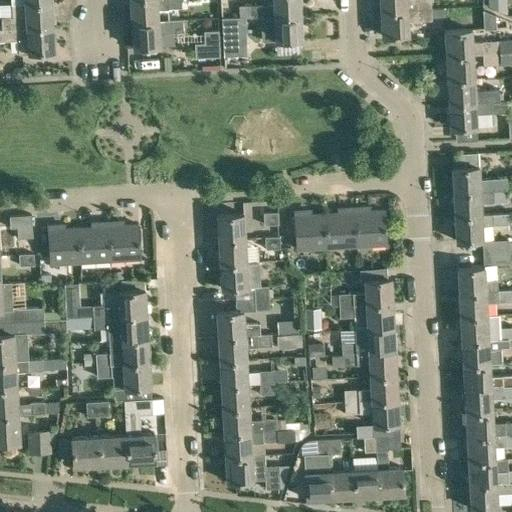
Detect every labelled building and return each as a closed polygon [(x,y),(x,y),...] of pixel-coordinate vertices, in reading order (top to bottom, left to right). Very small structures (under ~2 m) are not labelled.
[(180,0),(132,0),(134,23),(182,21),(182,19),(160,20),(160,8),(168,8),(181,7),(180,0)] [(236,16),(258,16),(258,17),(302,14),(301,0),(274,0),(275,5),(263,5),(263,4),(221,5),(221,17),(236,16)] [(381,0),(382,10),(431,7),(430,0),(381,0)] [(488,0),(488,5),(505,12),(504,0),(488,0)] [(0,30),(55,26),(54,2),(11,5),(12,15),(0,16),(1,28),(0,28),(0,30)] [(431,7),(382,10),(383,34),(410,32),(410,21),(417,20),(431,20),(431,16),(431,7)] [(431,7),(431,16),(444,15),(444,7),(431,7)] [(302,14),(258,17),(258,27),(263,27),(264,40),(276,39),(276,40),(303,38),(302,14)] [(223,55),(246,54),(246,41),(237,41),(236,16),(221,17),(223,55)] [(182,21),(134,23),(135,47),(162,46),(161,32),(183,31),(182,21)] [(55,26),(0,30),(0,39),(16,39),(17,53),(57,51),(55,26)] [(445,30),(446,54),(473,53),(481,52),(496,52),(496,40),(472,41),(472,28),(445,30)] [(195,57),(219,55),(218,30),(203,30),(204,42),(194,43),(195,57)] [(511,37),(499,38),(499,51),(511,50),(511,37)] [(511,50),(499,51),(500,63),(511,62),(511,50)] [(497,64),(496,52),(481,52),(482,65),(497,64)] [(473,53),(446,54),(447,78),(474,77),(473,53)] [(11,78),(23,77),(22,66),(15,67),(11,72),(11,78)] [(474,77),(447,78),(449,103),(499,100),(498,88),(475,89),(474,77)] [(499,100),(449,103),(450,127),(477,126),(476,113),(507,111),(506,100),(499,100)] [(452,168),(454,192),(506,189),(506,177),(479,178),(478,166),(452,168)] [(506,189),(454,192),(455,216),(481,214),(480,202),(506,201),(506,189)] [(370,202),(355,203),(357,246),(385,245),(383,206),(370,207),(370,202)] [(337,208),(322,209),(324,248),(357,246),(355,203),(337,204),(337,208)] [(294,206),(294,211),(296,249),(324,248),(322,209),(311,210),(311,205),(294,206)] [(263,224),(278,223),(277,211),(263,212),(263,224)] [(481,214),(455,216),(456,240),(482,239),(482,225),(508,223),(507,212),(481,214)] [(17,226),(32,226),(31,213),(9,214),(10,226),(10,227),(17,226)] [(217,216),(219,240),(245,238),(244,214),(217,216)] [(124,216),(109,217),(111,260),(140,258),(138,220),(124,221),(124,216)] [(92,223),(76,224),(78,262),(111,260),(109,217),(91,218),(92,223)] [(49,221),(49,225),(51,263),(78,262),(76,224),(66,224),(66,220),(49,221)] [(32,226),(17,226),(18,237),(32,236),(32,226)] [(265,248),(279,247),(278,235),(264,236),(265,248)] [(245,238),(219,240),(220,264),(247,263),(247,261),(245,238)] [(509,239),(481,240),(482,252),(509,251),(509,239)] [(509,251),(482,252),(482,264),(510,263),(509,251)] [(19,264),(34,263),(33,252),(18,253),(19,264)] [(247,263),(220,264),(221,289),(232,288),(233,298),(235,298),(235,300),(246,299),(254,299),(253,287),(260,286),(259,260),(247,261),(247,263)] [(458,268),(459,292),(497,290),(497,289),(496,278),(485,279),(484,267),(458,268)] [(353,304),(365,304),(392,302),(391,278),(364,280),(365,292),(352,292),(338,293),(338,305),(353,304)] [(2,282),(0,282),(0,309),(12,309),(11,280),(2,281),(2,282)] [(253,287),(254,299),(269,298),(268,286),(260,286),(253,287)] [(497,290),(459,292),(460,316),(487,315),(486,302),(511,300),(511,297),(511,288),(497,289),(497,290)] [(92,304),(93,316),(147,313),(146,289),(119,291),(120,302),(92,304)] [(338,293),(330,293),(330,306),(338,305),(338,293)] [(269,308),(269,298),(254,299),(246,299),(247,310),(269,308)] [(217,313),(218,337),(245,335),(260,334),(259,322),(244,323),(243,310),(247,310),(246,299),(235,300),(236,312),(217,313)] [(365,304),(367,327),(367,328),(394,326),(392,302),(365,304)] [(353,304),(338,305),(339,317),(353,316),(353,304)] [(16,307),(17,320),(43,318),(43,305),(16,307)] [(320,317),(320,307),(305,307),(306,318),(320,317)] [(147,313),(93,316),(93,318),(82,319),(83,328),(108,327),(108,340),(148,338),(147,313)] [(487,315),(460,316),(462,340),(488,339),(487,315)] [(44,331),(43,318),(17,320),(17,332),(25,332),(44,331)] [(53,321),(53,337),(74,338),(74,321),(53,321)] [(340,341),(341,354),(395,351),(394,326),(367,328),(367,327),(354,328),(355,340),(340,341)] [(511,326),(499,327),(500,338),(508,338),(508,337),(511,336),(511,326)] [(0,333),(0,360),(17,359),(15,332),(0,333)] [(302,333),(289,333),(290,346),(303,346),(302,333)] [(245,335),(218,337),(219,361),(246,359),(245,335)] [(95,352),(96,364),(112,364),(121,363),(150,362),(148,338),(108,340),(109,351),(95,352)] [(488,339),(462,340),(463,364),(489,363),(489,362),(501,361),(500,346),(509,345),(508,338),(500,338),(488,339)] [(309,354),(323,354),(323,341),(308,341),(309,354)] [(341,354),(331,354),(332,365),(342,364),(342,365),(368,363),(369,376),(396,375),(395,351),(341,354)] [(82,353),(83,364),(94,364),(93,352),(82,353)] [(17,359),(0,360),(0,387),(19,387),(18,370),(42,369),(42,366),(42,357),(17,359)] [(42,369),(54,368),(53,357),(42,357),(42,366),(42,369)] [(246,359),(219,361),(221,385),(247,383),(247,382),(259,381),(259,383),(273,382),(273,369),(247,371),(246,359)] [(121,363),(123,387),(151,386),(150,362),(121,363)] [(489,363),(463,364),(464,388),(511,385),(511,373),(490,374),(489,363)] [(113,375),(112,364),(96,364),(96,376),(97,376),(113,375)] [(343,389),(344,397),(344,402),(397,399),(396,375),(369,376),(370,388),(343,389)] [(273,382),(259,383),(260,394),(274,393),(273,382)] [(247,383),(221,385),(222,409),(249,407),(247,383)] [(511,385),(464,388),(466,412),(492,411),(491,398),(511,397),(511,385)] [(19,387),(0,387),(0,415),(21,414),(21,413),(45,412),(44,406),(44,400),(20,402),(19,387)] [(124,398),(126,433),(127,433),(128,461),(155,460),(154,431),(140,432),(139,413),(152,413),(151,397),(124,398)] [(98,399),(86,400),(86,416),(99,415),(98,399)] [(108,399),(98,399),(99,415),(109,414),(108,399)] [(397,399),(344,402),(344,412),(371,412),(372,436),(372,437),(375,437),(399,435),(397,399)] [(56,400),(44,400),(44,406),(45,412),(57,411),(56,403),(56,400)] [(249,407),(222,409),(223,433),(276,430),(276,429),(275,417),(249,418),(249,407)] [(325,425),(324,411),(313,411),(314,426),(325,425)] [(492,411),(466,412),(467,436),(511,433),(511,421),(493,423),(492,411)] [(21,414),(0,415),(0,442),(22,441),(21,414)] [(276,428),(287,427),(286,417),(276,418),(276,428)] [(28,453),(52,451),(50,428),(27,430),(28,453)] [(276,430),(223,433),(225,457),(251,456),(251,454),(251,442),(295,440),(294,428),(276,429),(276,430)] [(126,433),(100,434),(101,463),(128,461),(127,433),(126,433)] [(511,433),(467,436),(468,460),(494,458),(494,445),(510,445),(511,445),(511,433)] [(100,434),(73,436),(57,437),(59,454),(74,453),(74,464),(101,463),(100,434)] [(400,447),(399,435),(375,437),(376,450),(387,449),(387,448),(400,447)] [(372,437),(372,436),(363,436),(364,451),(376,450),(375,437),(372,437)] [(327,453),(340,452),(339,437),(327,438),(327,453)] [(317,472),(304,472),(306,499),(330,497),(329,471),(327,453),(327,438),(315,439),(317,472)] [(251,456),(225,457),(226,481),(253,480),(253,478),(264,478),(265,488),(280,487),(278,465),(265,465),(264,453),(251,454),(251,456)] [(387,468),(387,454),(376,454),(376,468),(377,468),(379,495),(403,493),(401,467),(387,468)] [(494,458),(468,460),(469,484),(511,481),(511,469),(507,470),(495,471),(494,458)] [(376,468),(353,470),(354,496),(379,495),(377,468),(376,468)] [(353,470),(329,471),(330,497),(354,496),(353,470)] [(511,481),(469,484),(471,508),(497,506),(496,492),(511,491),(511,481)]
